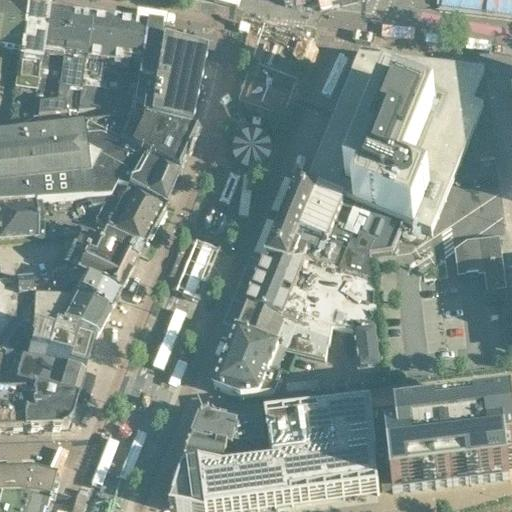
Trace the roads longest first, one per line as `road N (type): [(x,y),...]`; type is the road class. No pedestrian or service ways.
road 1 (tertiary): [(300,0),(155,382)]
road 2 (unclassified): [(155,382),(241,416),(367,400)]
road 3 (tertiary): [(339,0),(511,25)]
road 4 (residential): [(125,460),(87,448),(0,450)]
